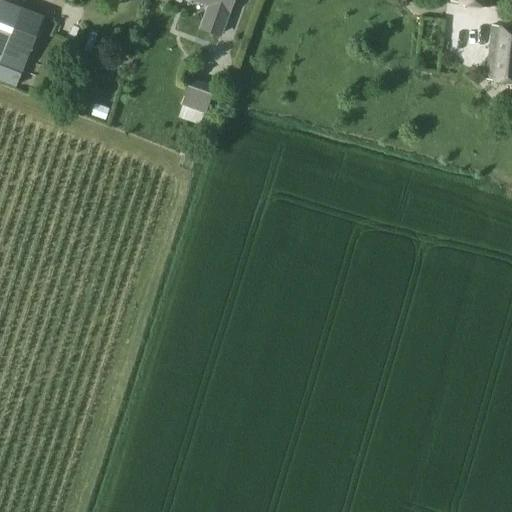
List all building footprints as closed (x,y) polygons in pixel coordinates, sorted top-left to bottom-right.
[(0,0),(0,61),(21,7),(2,0),(0,0)] [(233,0),(195,0),(209,5),(201,27),(221,35),(233,0)] [(44,16),(21,7),(0,61),(0,63),(22,72),(44,16)] [(511,27),(492,25),(486,79),(511,82),(511,27)] [(215,86),(191,77),(181,105),(206,114),(215,86)] [(185,143),(182,153),(199,158),(202,148),(185,143)]
